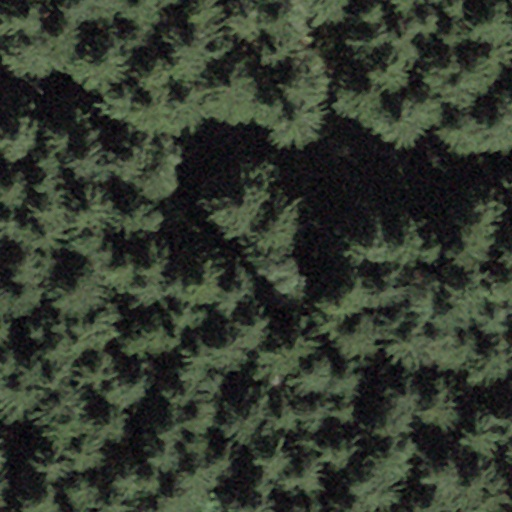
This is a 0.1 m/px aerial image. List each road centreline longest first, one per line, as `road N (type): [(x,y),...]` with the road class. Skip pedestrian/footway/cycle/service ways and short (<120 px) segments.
road 1 (track): [(511,158),(486,169),(148,125)]
road 2 (track): [(0,103),(148,125)]
